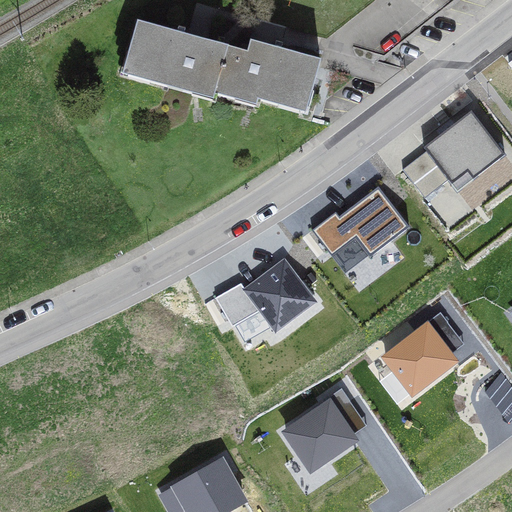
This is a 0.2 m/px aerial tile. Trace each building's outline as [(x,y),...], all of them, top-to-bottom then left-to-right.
[(214,94),(227,47),(137,22),(127,52),(133,54),(129,70),(150,76),(149,81),(167,87),(192,95),(194,89),(214,94)] [(279,106),(281,101),(301,106),(305,91),(311,92),(319,61),(250,41),(247,53),(227,47),(214,94),(236,100),(238,95),(279,106)] [(504,155),(471,111),(400,167),(422,196),(446,177),(457,191),(504,155)] [(335,216),(312,234),(331,259),(355,241),(370,261),(409,231),(378,191),(339,221),(335,216)] [(241,284),(215,299),(227,322),(256,306),(276,331),(315,304),(284,262),(246,291),(241,284)] [(426,327),(380,361),(412,402),(458,366),(451,357),(465,347),(439,313),(424,324),(426,327)] [(342,390),(326,400),(330,405),(281,438),(309,480),(360,447),(354,437),(367,429),(342,390)] [(224,461),(157,497),(165,511),(243,511),(250,509),(224,461)]
